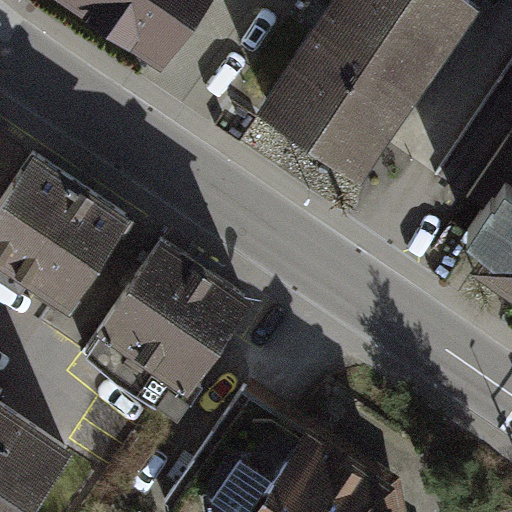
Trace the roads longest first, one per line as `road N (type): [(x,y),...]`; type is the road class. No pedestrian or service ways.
road 1 (tertiary): [(0,46),(511,392)]
road 2 (unknown): [(0,332),(29,356),(61,357),(206,185)]
